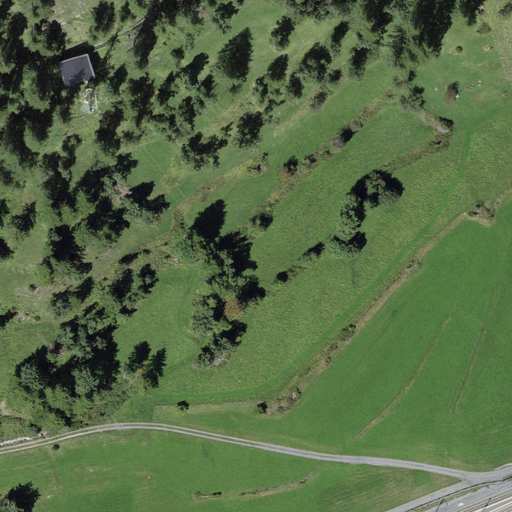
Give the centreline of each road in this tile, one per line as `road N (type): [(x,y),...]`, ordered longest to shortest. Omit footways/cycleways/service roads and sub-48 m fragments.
road 1 (track): [(511,471),(459,473),(146,423),(0,450)]
road 2 (track): [(0,58),(112,42),(173,0)]
